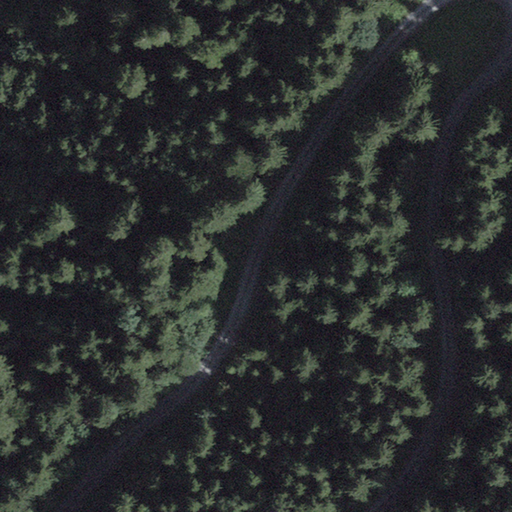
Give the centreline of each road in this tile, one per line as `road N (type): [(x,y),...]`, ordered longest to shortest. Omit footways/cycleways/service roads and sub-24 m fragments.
road 1 (track): [(63,511),(214,362),(265,230),(329,119),(400,34),(440,0)]
road 2 (track): [(511,51),(469,97),(444,147),(433,202),(447,339),(442,399),(420,458),(375,511)]
